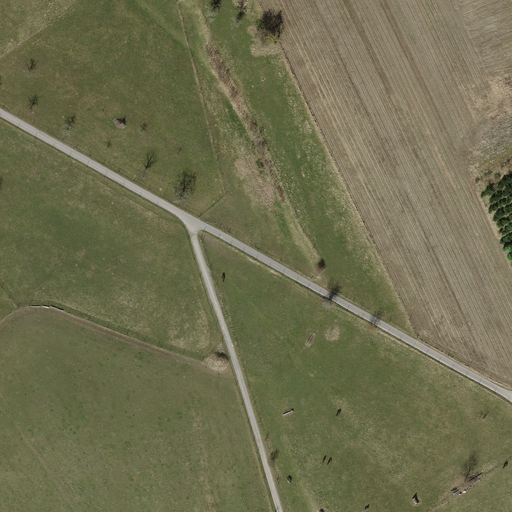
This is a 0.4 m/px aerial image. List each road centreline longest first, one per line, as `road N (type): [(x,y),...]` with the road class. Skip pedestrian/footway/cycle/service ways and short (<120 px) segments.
road 1 (track): [(189,219),(511,398)]
road 2 (track): [(281,511),(189,219)]
road 3 (track): [(0,111),(189,219)]
